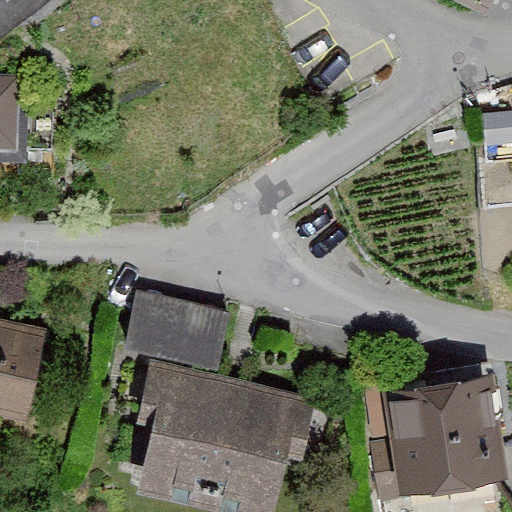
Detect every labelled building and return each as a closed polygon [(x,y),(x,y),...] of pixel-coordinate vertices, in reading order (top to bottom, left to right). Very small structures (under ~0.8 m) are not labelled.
[(31,44),(0,43),(0,133),(30,134),(31,44)] [(134,343),(229,354),(235,302),(141,291),(134,343)] [(46,333),(0,322),(0,413),(25,420),(46,333)] [(269,511),(297,400),(150,364),(136,423),(160,429),(145,491),(231,511),(269,511)] [(483,370),(366,383),(379,496),(496,483),(483,370)]
